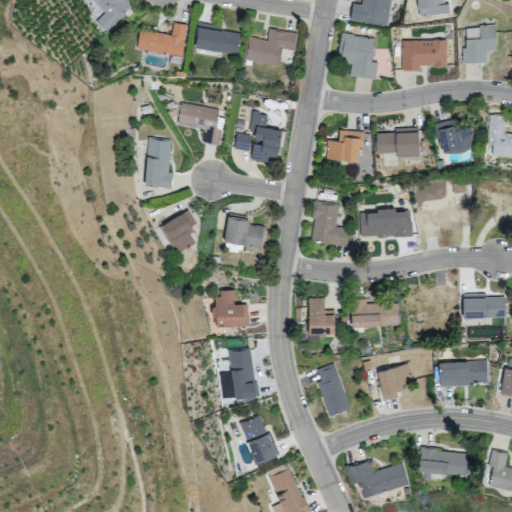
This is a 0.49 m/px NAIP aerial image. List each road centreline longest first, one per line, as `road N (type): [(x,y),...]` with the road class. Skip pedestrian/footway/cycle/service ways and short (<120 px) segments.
road 1 (residential): [(326,0),(278,315),(294,405),(341,511)]
road 2 (residential): [(282,266),(349,274),(441,259),(496,261)]
road 3 (residential): [(310,97),(375,104),(458,91),(511,94)]
road 4 (residential): [(511,426),(404,422),(314,452)]
